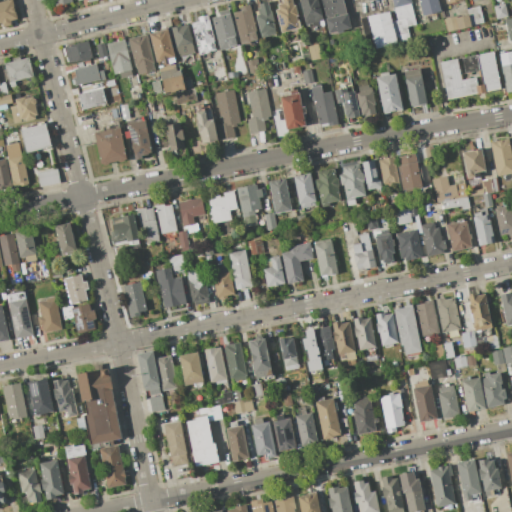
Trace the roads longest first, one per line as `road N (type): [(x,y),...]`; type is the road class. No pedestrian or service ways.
road 1 (residential): [(511,263),(0,365)]
road 2 (residential): [(511,114),(0,212)]
road 3 (residential): [(150,501),(30,0)]
road 4 (residential): [(511,428),(150,501)]
road 5 (residential): [(0,45),(179,0)]
